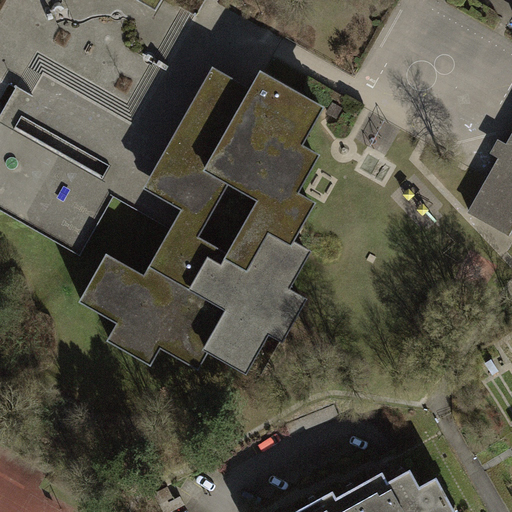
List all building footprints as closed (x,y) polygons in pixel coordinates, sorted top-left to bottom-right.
[(210,73),(141,190),(180,213),(172,227),(168,234),(140,281),(100,258),(72,307),(110,329),(100,345),(146,372),(159,350),(190,369),(198,356),(240,381),(264,341),(273,347),(300,302),(283,292),(306,253),(289,243),(310,206),(292,195),(314,159),(297,149),(319,109),(257,75),(245,94),(210,73)] [(0,119),(0,203),(82,250),(111,199),(114,194),(117,188),(0,119)] [(463,212),(507,239),(511,230),(511,132),(486,176),(463,212)] [(379,474),(329,501),(335,511),(448,511),(449,511),(433,482),(417,491),(406,472),(384,484),(379,474)] [(335,511),(329,501),(326,495),(295,511),(335,511)]
